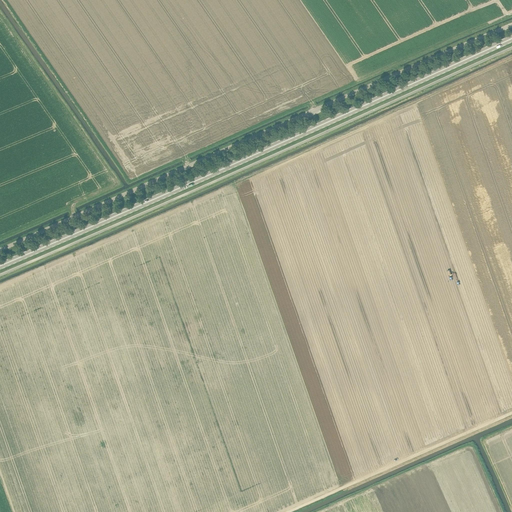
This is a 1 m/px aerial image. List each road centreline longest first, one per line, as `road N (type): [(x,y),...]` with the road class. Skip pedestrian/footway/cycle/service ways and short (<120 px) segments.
road 1 (primary): [(0,265),(511,37)]
road 2 (unclassified): [(0,248),(511,25)]
